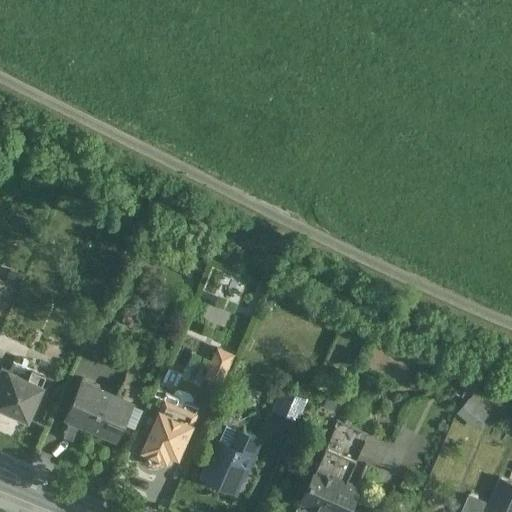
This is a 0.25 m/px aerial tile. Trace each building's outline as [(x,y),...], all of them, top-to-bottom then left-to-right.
[(217,349),(204,378),(220,384),(232,355),(217,349)] [(13,363),(9,372),(1,368),(0,370),(0,408),(27,421),(42,386),(41,386),(45,377),(13,363)] [(99,386),(82,379),(65,417),(66,421),(83,428),(87,426),(115,439),(131,403),(98,389),(99,386)] [(305,399),(282,390),(273,411),(296,420),(305,399)] [(476,427),(493,404),(474,390),(457,412),(476,427)] [(198,408),(165,393),(158,410),(141,450),(145,452),(144,454),(144,456),(144,458),(145,460),(146,461),(148,463),(149,464),(153,465),(156,464),(158,463),(160,462),(161,460),(162,459),(166,461),(169,453),(177,457),(198,408)] [(235,404),(230,406),(222,423),(225,425),(218,440),(201,476),(204,477),(207,486),(216,483),(233,490),(243,468),(245,469),(259,438),(241,431),(243,426),(235,404)] [(355,461),(325,447),(315,468),(299,502),(322,511),(347,511),(358,488),(346,482),(355,461)] [(490,507),(508,511),(511,511),(511,476),(500,473),(490,507)] [(467,496),(460,511),(484,511),(487,505),(467,496)]
